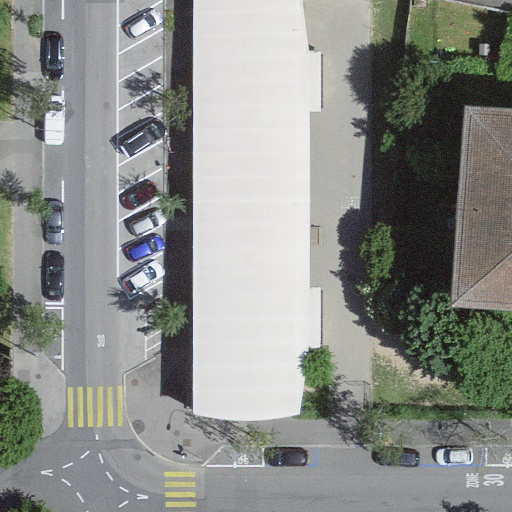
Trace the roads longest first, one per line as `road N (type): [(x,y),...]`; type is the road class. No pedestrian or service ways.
road 1 (residential): [(100,0),(98,489)]
road 2 (residential): [(98,489),(188,501),(511,501)]
